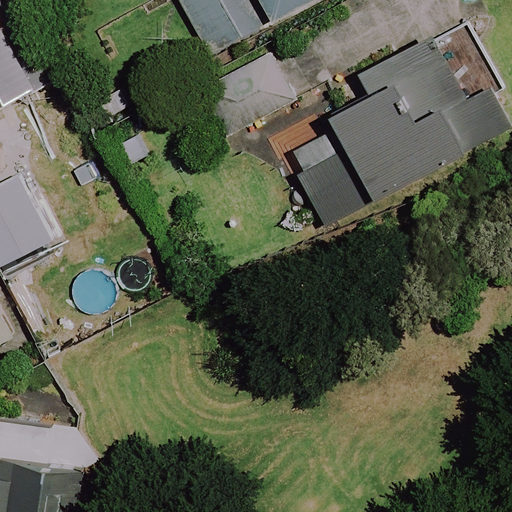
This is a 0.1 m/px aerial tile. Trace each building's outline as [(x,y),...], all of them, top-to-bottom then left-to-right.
[(0,0),(0,73),(41,53),(13,0),(0,0)] [(314,0),(185,0),(211,52),(314,0)] [(511,126),(511,100),(472,26),(334,99),(356,140),(297,171),(326,225),(511,126)] [(58,238),(26,172),(0,184),(0,266),(58,238)] [(0,342),(17,333),(0,302),(0,342)] [(0,511),(100,511),(113,435),(0,417),(0,511)]
